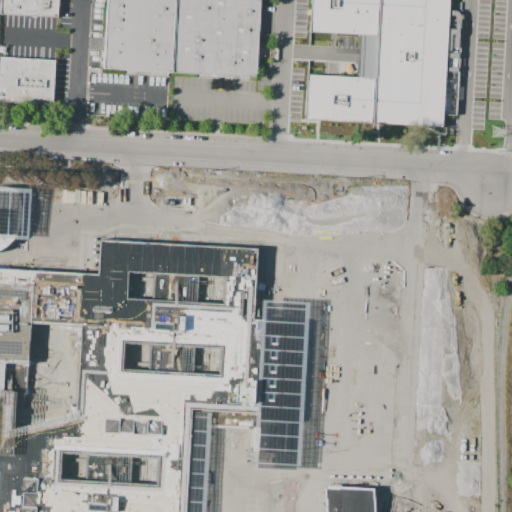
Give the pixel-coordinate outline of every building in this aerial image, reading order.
[(59,0),(59,17),(0,15),(0,0),(59,0)] [(259,0),(256,77),(103,69),(106,0),(259,0)] [(447,0),(447,16),(465,17),(459,120),(443,119),(442,127),(302,120),(305,73),(355,76),(357,35),(309,33),(310,0),(447,0)] [(0,58),(55,60),(54,105),(0,102),(0,58)] [(0,248),(10,241),(16,231),(18,222),(19,214),(18,203),(14,190),(7,187),(0,186),(0,282),(30,284),(28,322),(78,326),(73,414),(11,428),(12,392),(23,392),(25,363),(10,363),(10,361),(0,360),(0,511),(182,511),(187,423),(251,427),(250,451),(284,453),(291,321),(250,319),(254,249),(99,240),(98,274),(0,268),(0,248)] [(0,282),(30,284),(28,322),(26,360),(21,359),(22,359),(10,358),(10,361),(0,360),(0,282)] [(327,511),(328,494),(371,495),(372,511),(327,511)]
